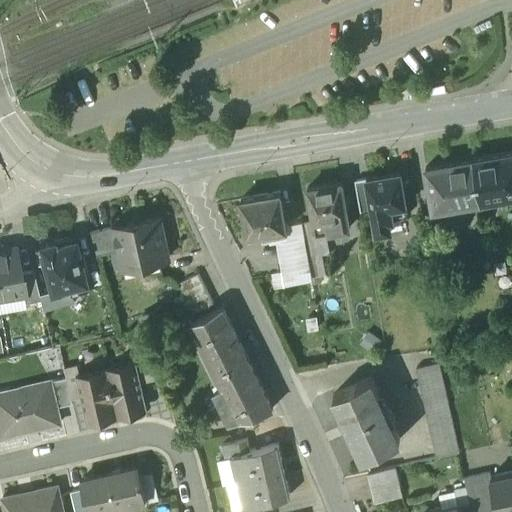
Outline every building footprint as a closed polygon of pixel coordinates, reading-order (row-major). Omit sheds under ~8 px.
[(511,151),(473,158),(480,201),(511,194),(511,151)] [(473,158),(426,167),(434,209),(480,201),(473,158)] [(401,171),(368,177),(368,178),(374,209),(374,211),(406,205),(407,205),(401,171)] [(368,178),(355,180),(361,212),(374,209),(368,178)] [(342,182),(308,187),(314,220),(314,222),(326,220),(328,232),(349,228),(348,221),(349,220),(342,182)] [(280,192),(241,199),(248,237),(263,234),(264,240),(288,236),(280,192)] [(406,205),(374,211),(378,232),(403,228),(401,218),(408,216),(406,205)] [(158,215),(113,225),(113,226),(119,249),(123,268),(168,258),(158,215)] [(314,220),(302,223),(305,238),(308,257),(322,254),(323,254),(319,233),(328,232),(326,220),(314,222),(314,220)] [(113,226),(88,232),(94,255),(119,249),(113,226)] [(71,236),(69,235),(67,235),(38,243),(50,291),(69,286),(71,294),(73,293),(90,289),(77,239),(73,240),(72,238),(71,236)] [(305,238),(280,243),(285,273),(289,272),(310,268),(308,257),(305,238)] [(15,249),(0,251),(0,296),(24,293),(20,272),(19,273),(15,249)] [(322,254),(308,257),(310,268),(312,278),(326,276),(322,254)] [(310,268),(289,272),(292,282),(312,278),(310,268)] [(33,271),(20,272),(24,293),(25,302),(40,300),(33,271)] [(197,274),(177,283),(193,314),(212,304),(197,274)] [(69,286),(50,291),(54,305),(75,299),(73,293),(71,294),(69,286)] [(272,409),(221,307),(190,322),(222,387),(214,391),(230,422),(272,409)] [(165,376),(152,350),(131,354),(133,362),(135,361),(139,382),(165,376)] [(133,362),(107,368),(117,410),(133,406),(133,403),(135,404),(137,405),(139,405),(141,403),(143,401),(143,399),(139,382),(135,361),(133,362)] [(78,364),(65,367),(67,376),(72,398),(84,395),(79,374),(80,374),(78,364)] [(439,364),(416,369),(436,459),(459,454),(439,364)] [(80,374),(79,374),(84,395),(87,411),(88,413),(90,415),(92,415),(94,415),(96,414),(97,413),(98,411),(99,414),(117,410),(107,368),(80,374)] [(67,376),(51,379),(58,406),(73,402),(72,398),(67,376)] [(370,378),(333,395),(363,459),(400,442),(370,378)] [(51,379),(0,391),(0,436),(61,422),(58,406),(51,379)] [(248,440),(223,446),(226,460),(232,458),(231,457),(251,452),(248,440)] [(251,452),(231,457),(232,458),(244,507),(244,509),(263,504),(291,497),(278,445),(251,452)] [(140,466),(110,473),(118,507),(148,500),(142,474),(140,466)] [(395,469),(367,475),(374,504),(402,498),(395,469)] [(153,472),(142,474),(148,500),(159,497),(153,472)] [(110,473),(82,480),(84,488),(89,511),(96,511),(118,507),(110,473)] [(490,474),(464,480),(466,489),(470,506),(470,511),(497,511),(490,479),(491,479),(490,474)] [(511,511),(511,474),(491,479),(490,479),(497,511),(511,511)] [(63,511),(57,485),(3,498),(6,511),(63,511)] [(89,511),(84,488),(71,491),(75,511),(89,511)] [(466,489),(454,492),(457,507),(457,508),(470,506),(466,489)]
